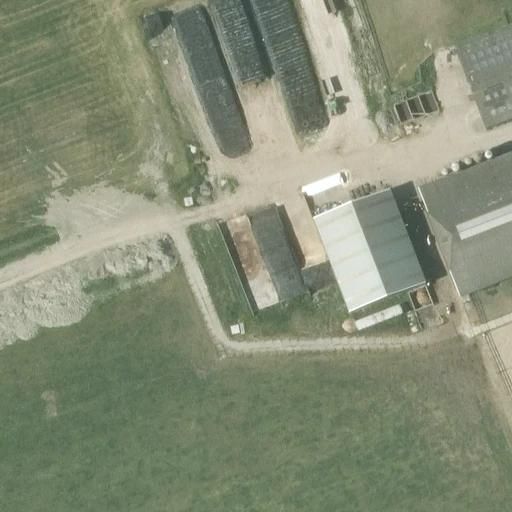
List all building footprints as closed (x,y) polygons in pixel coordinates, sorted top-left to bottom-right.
[(317,89),(291,0),(264,0),(292,96),(317,89)] [(511,25),(454,48),(485,130),(511,119),(511,25)] [(223,135),(251,125),(230,68),(202,79),(223,135)] [(511,152),(418,188),(461,299),(511,278),(511,152)] [(351,313),(426,285),(390,191),(314,220),(351,313)]
